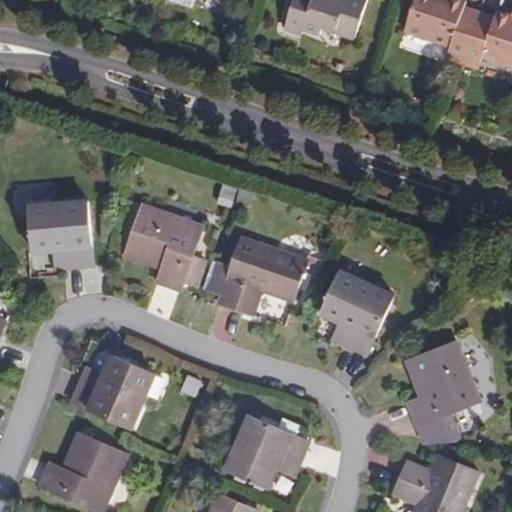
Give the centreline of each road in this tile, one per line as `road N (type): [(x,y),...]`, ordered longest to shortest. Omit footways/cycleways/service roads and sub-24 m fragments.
road 1 (residential): [(0,463),(47,336),(67,312),(98,312),(324,392),(346,416),(350,451),(335,511)]
road 2 (residential): [(268,117),(0,35)]
road 3 (residential): [(255,135),(511,220)]
road 4 (residential): [(0,60),(58,69),(255,135)]
road 5 (residential): [(511,199),(268,117)]
